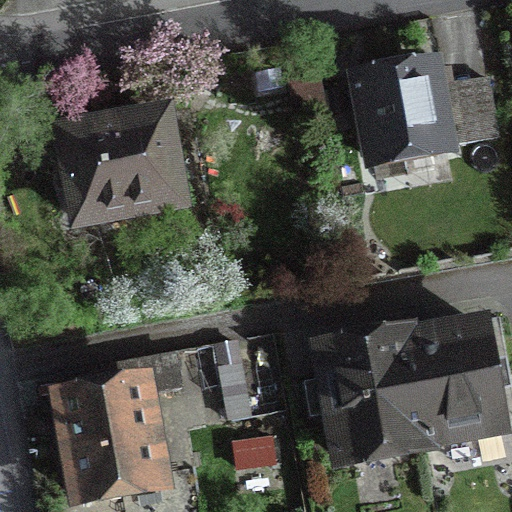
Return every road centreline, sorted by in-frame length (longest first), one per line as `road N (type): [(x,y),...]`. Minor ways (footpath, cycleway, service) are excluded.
road 1 (residential): [(0,364),(511,271)]
road 2 (residential): [(0,56),(335,0)]
